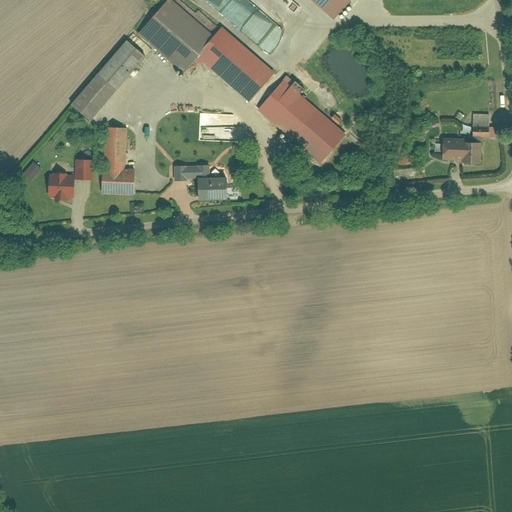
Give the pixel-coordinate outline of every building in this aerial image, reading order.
[(214,33),(175,0),(168,0),(141,33),(184,69),(214,33)] [(284,30),(302,9),(291,0),(219,0),(255,29),(267,15),(284,30)] [(352,0),(313,0),(336,19),(352,0)] [(251,101),(276,72),(223,26),(198,55),(251,101)] [(75,104),(93,120),(147,57),(129,42),(75,104)] [(285,80),(260,110),(322,163),(347,133),(285,80)] [(476,113),(476,127),(491,128),(491,113),(476,113)] [(202,124),(216,124),(216,114),(202,114),(202,124)] [(126,128),(107,127),(104,192),(135,194),(137,168),(124,167),(126,128)] [(491,128),(476,127),(476,137),(491,137),(491,128)] [(465,141),(446,140),(445,159),(466,159),(465,162),(482,162),(482,139),(465,138),(465,141)] [(93,179),(93,160),(77,159),(77,179),(93,179)] [(35,161),(25,173),(33,180),(44,168),(35,161)] [(211,164),(175,165),(176,180),(188,180),(188,178),(200,178),(212,178),(211,164)] [(76,175),(52,174),(51,196),(57,196),(57,199),(69,199),(69,196),(75,196),(76,175)] [(212,178),(200,178),(201,199),(230,199),(229,177),(212,178)]
